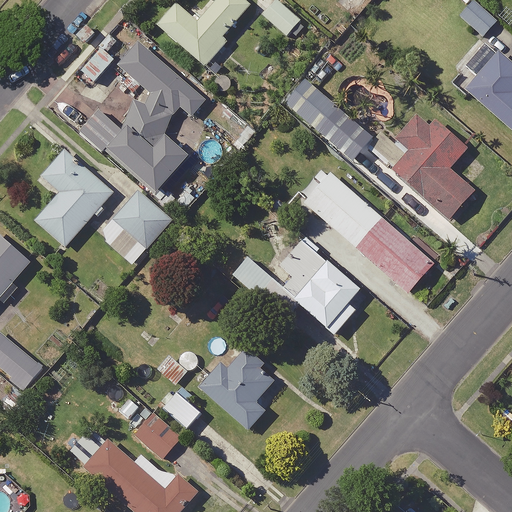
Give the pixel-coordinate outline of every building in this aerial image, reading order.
[(250,7),(242,0),(215,0),(197,21),(176,2),(156,25),(205,68),(227,42),(222,38),(250,7)] [(301,21),(277,0),(276,0),(262,15),(287,37),(301,21)] [(361,0),(342,0),(340,2),(350,12),(361,0)] [(497,22),(473,1),(460,17),(484,37),(497,22)] [(205,102),(138,43),(118,66),(150,94),(146,104),(134,99),(122,132),(106,150),(156,193),(188,157),(165,137),(172,117),(180,108),(190,118),(205,102)] [(114,61),(102,49),(82,71),(95,82),(114,61)] [(511,63),(499,52),(465,91),(511,131),(511,63)] [(340,110),(304,80),(284,104),(320,133),(340,110)] [(106,150),(122,132),(99,111),(79,133),(102,153),(106,150)] [(430,127),(417,116),(395,140),(408,151),(391,170),(450,221),(474,192),(449,170),(467,149),(435,121),(430,127)] [(114,192),(64,150),(40,177),(59,193),(35,221),(67,248),(114,192)] [(408,295),(435,264),(330,173),(303,204),(408,295)] [(196,197),(184,188),(167,207),(179,217),(196,197)] [(172,221),(137,191),(112,219),(147,250),(172,221)] [(0,297),(31,262),(0,235),(0,297)] [(284,289),(248,258),(233,276),(269,307),(284,289)] [(361,290),(327,261),(293,301),(334,336),(355,311),(348,305),(361,290)] [(131,351),(93,320),(75,341),(113,372),(131,351)] [(43,368),(0,331),(0,369),(11,378),(9,380),(23,392),(43,368)] [(228,361),(224,357),(198,387),(249,431),(265,411),(255,402),(274,380),(261,369),(266,363),(243,343),(228,361)] [(188,372),(169,356),(157,370),(176,386),(188,372)] [(200,414),(176,394),(163,409),(187,429),(200,414)] [(141,406),(131,398),(120,412),(129,420),(141,406)] [(181,438),(153,414),(134,436),(163,460),(181,438)] [(166,489),(108,439),(83,468),(133,511),(181,511),(199,491),(179,474),(166,489)]
